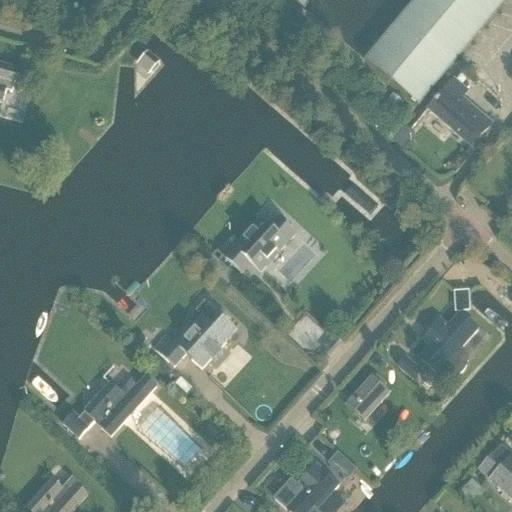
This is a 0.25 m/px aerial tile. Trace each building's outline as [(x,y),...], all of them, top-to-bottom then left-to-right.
[(291,0),(303,10),(311,0),(291,0)] [(415,0),(406,11),(459,57),(470,43),(418,0),(415,0)] [(418,0),(470,43),(483,28),(449,0),(418,0)] [(449,0),(483,28),(496,13),(480,0),(449,0)] [(480,0),(496,13),(506,0),(480,0)] [(391,29),(444,75),(459,57),(406,11),(391,29)] [(378,45),(432,90),(444,74),(391,29),(378,45)] [(378,45),(364,61),(418,106),(432,90),(378,45)] [(24,73),(0,66),(0,103),(2,104),(5,92),(11,93),(13,84),(20,86),(24,73)] [(453,81),(452,82),(427,111),(471,148),(491,126),(460,99),(466,93),(464,90),(453,81)] [(285,227),(286,225),(279,218),(269,230),(260,221),(224,260),(241,275),(249,265),(259,274),(294,236),(285,227)] [(208,325),(201,318),(176,346),(166,337),(154,351),(174,368),(189,351),(195,356),(191,362),(201,371),(210,360),(214,364),(222,356),(218,352),(236,332),(226,324),(229,321),(220,312),(208,325)] [(461,350),(477,331),(459,315),(447,329),(440,322),(423,342),(430,349),(420,360),(438,376),(439,375),(443,377),(447,379),(452,379),(457,377),(461,375),(464,371),(466,367),(467,362),(466,358),(464,353),(461,350)] [(422,374),(407,360),(399,369),(414,383),(422,374)] [(110,438),(156,388),(146,379),(131,395),(124,389),(120,394),(111,385),(79,420),(72,415),(62,425),(79,440),(99,418),(105,424),(100,429),(110,438)] [(370,379),(346,406),(364,422),(388,395),(370,379)] [(511,457),(500,447),(478,472),(511,502),(511,457)] [(337,455),(329,464),(344,478),(352,468),(337,455)] [(315,511),(339,486),(316,466),(291,494),(286,489),(264,511),(281,511),(284,509),(287,511),(315,511)] [(26,511),(72,511),(87,496),(77,487),(78,485),(71,479),(62,490),(52,482),(26,511)] [(471,482),(459,496),(469,505),(481,490),(471,482)]
